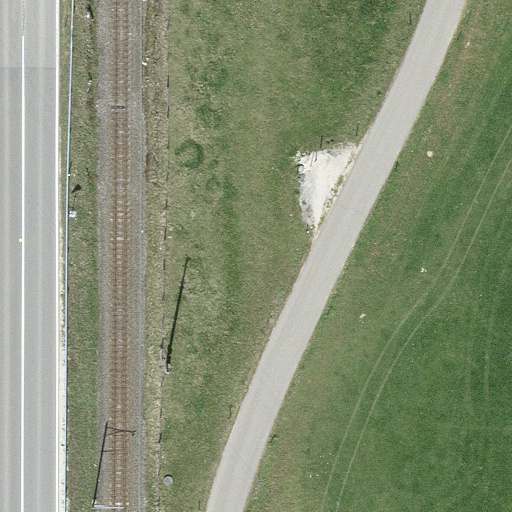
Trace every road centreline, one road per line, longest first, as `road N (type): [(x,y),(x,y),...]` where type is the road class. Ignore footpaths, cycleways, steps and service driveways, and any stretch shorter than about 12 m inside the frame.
road 1 (track): [(446,0),(283,347),(223,511)]
road 2 (primary): [(23,0),(19,511)]
